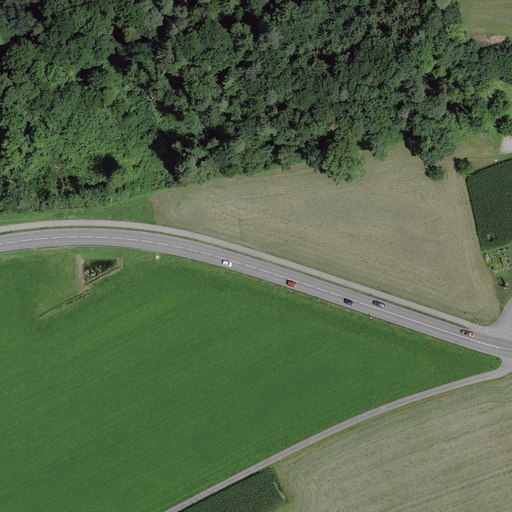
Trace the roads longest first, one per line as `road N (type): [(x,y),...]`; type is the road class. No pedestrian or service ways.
road 1 (primary): [(511,350),(151,241),(77,236),(0,244)]
road 2 (track): [(511,360),(502,372),(336,428),(171,511)]
